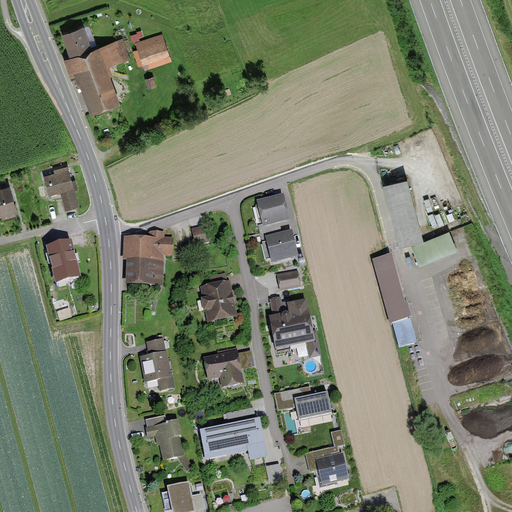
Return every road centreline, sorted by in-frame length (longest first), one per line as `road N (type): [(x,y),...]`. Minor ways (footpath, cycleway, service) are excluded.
road 1 (tertiary): [(107,235),(111,397),(137,511)]
road 2 (residential): [(274,441),(231,199)]
road 3 (tertiary): [(21,0),(78,130),(104,215)]
road 4 (residential): [(394,245),(375,177),(352,161),(231,199)]
road 5 (motorway): [(433,0),(511,211)]
road 6 (motorway): [(511,134),(462,0)]
road 7 (residential): [(231,199),(107,235)]
